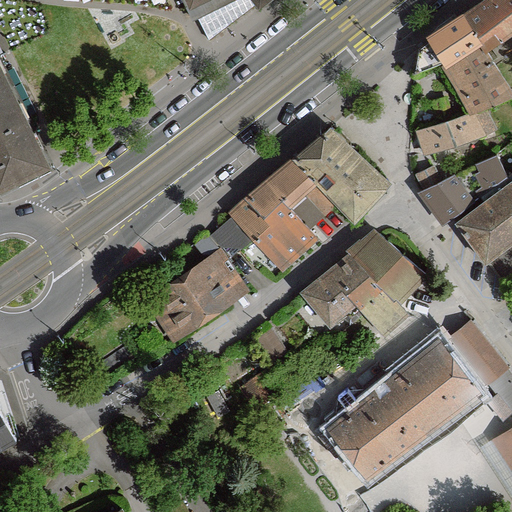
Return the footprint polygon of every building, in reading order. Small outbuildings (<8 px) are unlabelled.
[(210,40),(260,3),(257,0),(198,0),(192,3),(210,40)] [(511,30),(511,25),(492,0),(487,0),(464,16),(480,39),(486,49),(511,30)] [(511,0),(492,0),(511,25),(511,0)] [(480,39),(464,16),(433,36),(433,38),(447,60),(480,39)] [(447,60),(433,38),(420,47),(416,72),(448,61),(447,60)] [(480,39),(447,60),(448,61),(463,85),(477,110),(511,95),(511,87),(486,49),(480,39)] [(0,66),(0,92),(11,87),(0,66)] [(0,189),(48,164),(11,87),(0,92),(0,189)] [(486,135),(474,112),(421,129),(428,153),(486,135)] [(326,132),(297,156),(320,181),(339,201),(355,219),(385,187),(326,132)] [(473,201),(481,196),(509,176),(498,153),(454,175),(473,201)] [(283,199),(290,207),(305,193),(320,181),(297,156),(268,181),(283,199)] [(439,179),(433,168),(420,175),(426,186),(439,179)] [(511,241),(511,174),(509,176),(481,196),(485,201),(458,221),(488,260),(511,241)] [(423,190),(446,222),(473,201),(454,175),(423,190)] [(265,216),(283,199),(268,181),(240,204),(250,215),(225,239),(228,241),(238,242),(243,249),(254,238),(271,223),(265,216)] [(320,181),(305,193),(324,214),(339,201),(320,181)] [(310,228),(324,214),(305,193),(290,207),(310,228)] [(265,216),(271,223),(254,238),(268,246),(285,264),(317,235),(310,228),(290,207),(283,199),(265,216)] [(218,228),(225,239),(250,215),(240,204),(233,211),(235,213),(218,228)] [(381,233),(357,252),(371,267),(367,271),(382,288),(363,307),(385,334),(407,314),(396,301),(426,273),(381,233)] [(224,251),(163,293),(170,305),(159,313),(174,335),(247,286),(224,251)] [(367,271),(371,267),(357,252),(306,291),(332,322),(359,302),(363,307),(382,288),(367,271)] [(511,369),(511,368),(475,321),(453,337),(457,343),(449,349),(479,388),(489,381),(511,410),(511,430),(495,441),(511,465),(511,369)] [(449,349),(441,339),(333,426),(369,473),(482,390),(479,388),(449,349)] [(268,396),(259,379),(244,390),(254,406),(268,396)] [(0,457),(21,445),(0,408),(0,457)] [(465,468),(449,474),(453,486),(493,473),(483,444),(460,452),(465,468)]
